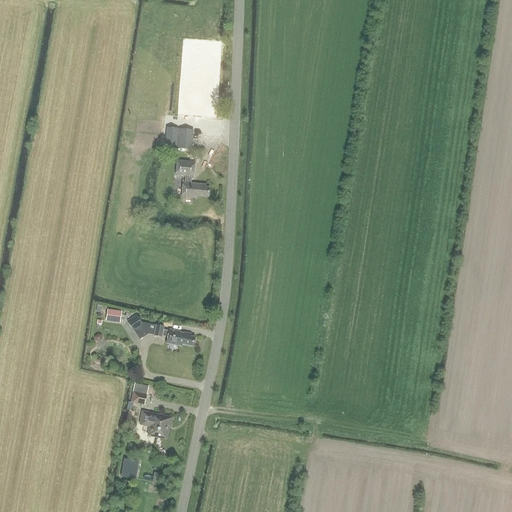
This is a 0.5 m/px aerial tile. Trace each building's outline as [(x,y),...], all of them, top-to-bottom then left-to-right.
[(192,149),(193,130),(166,128),(165,147),(192,149)] [(194,177),(195,162),(177,161),(176,176),(185,177),(185,183),(183,182),(182,198),(197,199),(197,196),(208,197),(209,188),(206,187),(206,185),(191,184),(191,177),(194,177)] [(106,318),(119,320),(121,311),(107,309),(106,318)] [(166,327),(159,325),(140,320),(136,315),(127,321),(139,340),(150,333),(164,337),(164,335),(170,336),(168,344),(184,347),(184,345),(195,348),(197,338),(193,337),(194,335),(172,330),(171,331),(165,330),(166,327)] [(145,405),(148,394),(134,391),(131,401),(145,405)] [(169,426),(170,425),(171,418),(143,412),(141,424),(151,426),(149,435),(165,438),(167,430),(167,427),(168,427),(169,426)] [(135,480),(139,462),(124,459),(121,477),(135,480)] [(154,473),(152,482),(159,484),(161,474),(154,473)]
